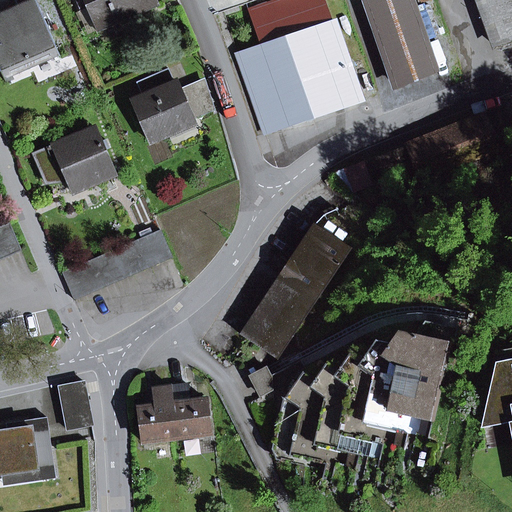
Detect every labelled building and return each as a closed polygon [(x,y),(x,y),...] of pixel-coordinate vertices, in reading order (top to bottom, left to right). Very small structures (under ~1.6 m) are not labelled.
[(29,0),(16,6),(19,11),(36,3),(34,0),(29,0)] [(83,0),(97,31),(159,5),(156,0),(83,0)] [(281,0),(251,11),(262,46),(331,22),(323,0),(281,0)] [(397,85),(434,72),(408,0),(367,0),(397,85)] [(511,41),(511,0),(479,0),(496,47),(511,41)] [(0,19),(0,65),(4,75),(57,52),(36,3),(19,11),(16,6),(3,12),(5,17),(0,19)] [(359,102),(331,22),(262,46),(238,54),(266,134),(359,102)] [(136,83),(142,97),(174,83),(168,69),(136,83)] [(194,83),(203,113),(220,108),(211,78),(194,83)] [(177,82),(174,83),(142,97),(133,101),(151,143),(169,135),(166,129),(191,118),(177,82)] [(483,117),(409,146),(421,179),(496,150),(483,117)] [(195,124),(192,118),(191,118),(166,129),(169,135),(194,124),(195,124)] [(54,145),(65,172),(74,193),(115,175),(95,128),(54,145)] [(65,172),(54,145),(33,154),(44,181),(65,172)] [(46,186),(70,183),(65,172),(44,181),(46,186)] [(10,223),(0,227),(0,238),(8,257),(22,251),(10,223)] [(314,224),(240,335),(278,360),(351,249),(314,224)] [(146,237),(158,265),(173,258),(161,231),(146,237)] [(132,243),(144,271),(158,265),(146,237),(132,243)] [(119,249),(131,277),(144,271),(132,243),(119,249)] [(105,255),(117,283),(131,277),(119,249),(105,255)] [(91,261),(103,288),(117,283),(105,255),(91,261)] [(78,267),(90,294),(103,288),(91,261),(78,267)] [(63,273),(75,301),(90,294),(78,267),(63,273)] [(450,343),(454,328),(425,322),(415,335),(445,342),(450,343)] [(409,432),(430,437),(450,343),(445,342),(415,335),(401,332),(391,346),(377,343),(371,350),(367,357),(352,354),(347,361),(343,367),(328,364),(323,371),(319,378),(304,375),(297,386),(290,396),(277,451),(297,455),(357,469),(360,454),(381,458),(384,443),(405,448),(409,432)] [(511,408),(511,406),(511,360),(497,364),(483,426),(508,421),(511,420),(511,408)] [(254,381),(256,385),(262,396),(272,391),(272,382),(272,378),(269,373),(266,368),(251,376),(254,381)] [(93,425),(84,383),(60,388),(68,430),(93,425)] [(190,402),(188,385),(170,387),(177,439),(211,434),(207,400),(190,402)] [(138,409),(142,443),(177,439),(170,387),(153,389),(155,406),(138,409)] [(297,455),(277,451),(290,396),(284,394),(272,449),(278,460),(295,464),(297,455)] [(49,426),(48,418),(6,424),(8,432),(49,426)] [(8,432),(0,432),(0,473),(1,473),(54,466),(49,426),(8,432)] [(56,479),(54,466),(1,473),(3,487),(56,479)]
